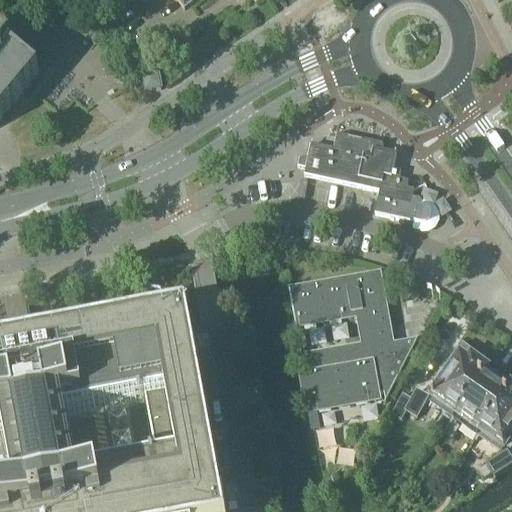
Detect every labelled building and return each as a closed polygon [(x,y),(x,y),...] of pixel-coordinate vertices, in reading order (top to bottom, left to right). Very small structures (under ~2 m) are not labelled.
[(174,0),(183,11),(196,0),(174,0)] [(0,121),(39,76),(0,42),(0,121)] [(144,93),(146,94),(160,92),(161,91),(158,76),(157,75),(143,77),(142,79),(144,93)] [(381,155),(383,147),(337,137),(334,153),(311,147),(308,162),(300,161),(298,169),(306,171),(304,178),(380,195),(378,202),(410,209),(412,201),(413,201),(414,194),(407,192),(408,185),(399,183),(401,175),(393,174),(395,166),(397,159),(381,155)] [(420,203),(413,201),(412,201),(410,209),(378,202),(375,217),(415,226),(422,228),(426,227),(430,225),(432,221),(431,217),(429,214),(426,212),(418,210),(420,203)] [(364,277),(288,290),(304,377),(299,378),(306,414),(313,413),(379,401),(379,398),(383,397),(385,405),(417,344),(416,344),(412,351),(391,355),(389,344),(391,344),(380,280),(365,282),(364,277)] [(194,350),(190,328),(190,326),(154,333),(154,331),(0,359),(0,511),(225,511),(195,350),(194,350)] [(454,419),(484,380),(488,375),(464,358),(443,386),(440,384),(430,397),(434,400),(432,403),(454,419)] [(492,386),(484,380),(454,419),(480,436),(511,393),(495,382),(492,386)] [(511,391),(511,392),(511,393),(480,436),(503,452),(505,449),(509,451),(511,447),(511,391)] [(404,414),(417,421),(429,398),(416,392),(404,414)] [(443,437),(451,425),(442,420),(434,432),(443,437)] [(318,421),(309,422),(310,431),(320,430),(318,421)] [(451,443),(459,431),(451,425),(443,437),(451,443)] [(493,480),(511,467),(511,461),(507,453),(485,467),(486,468),(477,474),(483,482),(491,477),(493,480)]
